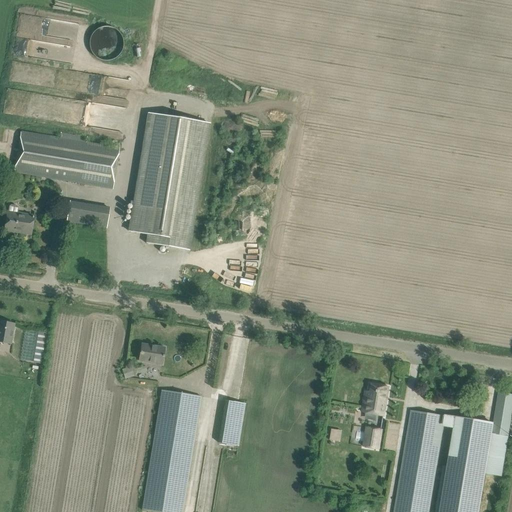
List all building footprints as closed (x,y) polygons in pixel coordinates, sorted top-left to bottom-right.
[(97,58),(101,60),(105,61),(109,61),(112,60),(116,58),(119,56),(121,53),(123,48),(123,45),(123,41),(122,37),(120,34),(118,31),(113,28),(107,27),(104,27),(99,28),(96,29),(94,32),(91,35),(90,39),(89,43),(90,48),(91,51),(93,55),(97,58)] [(130,231),(147,234),(146,242),(187,249),(208,122),(149,112),(130,231)] [(74,130),(66,129),(65,133),(61,133),(60,137),(21,131),(14,173),(112,190),(120,145),(114,144),(114,146),(86,142),(87,139),(81,138),(81,136),(73,135),(74,130)] [(70,201),(66,222),(82,224),(86,204),(70,201)] [(5,230),(31,234),(34,215),(17,212),(18,208),(17,206),(11,205),(9,206),(8,211),(5,230)] [(0,342),(4,343),(10,344),(11,342),(14,324),(0,321),(0,342)] [(39,332),(34,362),(41,363),(46,333),(39,332)] [(165,348),(141,344),(138,362),(162,365),(165,348)] [(122,370),(125,379),(134,377),(130,366),(122,370)] [(366,391),(362,412),(376,414),(374,422),(373,428),(367,427),(364,447),(379,449),(382,430),(381,430),(384,416),(389,387),(370,384),(369,392),(366,391)] [(141,510),(154,511),(183,511),(202,397),(161,390),(141,510)] [(410,420),(394,511),(429,511),(444,427),(444,425),(454,427),(454,429),(447,467),(439,511),(478,511),(485,474),(502,477),(508,438),(511,414),(511,394),(499,392),(498,397),(494,424),(459,418),(459,419),(445,417),(445,416),(412,410),(410,420)] [(245,404),(225,401),(218,443),(238,446),(245,404)] [(365,439),(365,431),(356,430),(356,439),(365,439)]
